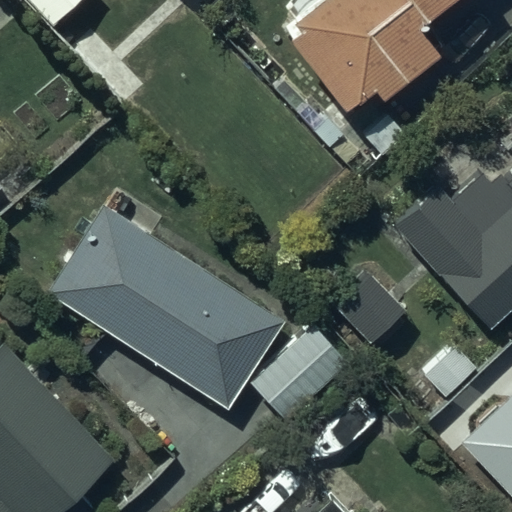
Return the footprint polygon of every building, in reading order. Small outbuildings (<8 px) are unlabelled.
[(30,0),(47,17),(64,0),(30,0)] [(287,0),(288,0),(294,8),(281,19),(339,93),(366,71),(375,82),(433,35),(411,7),(420,0),(287,0)] [(431,174),(389,213),(486,317),(511,293),(511,165),(506,171),(499,164),(489,174),(479,163),(448,192),(431,174)] [(224,397),(278,309),(97,195),(41,284),(224,397)] [(404,301),(363,260),(328,297),(368,337),(404,301)] [(345,352),(308,312),(246,372),(282,411),(345,352)] [(0,511),(42,511),(109,449),(0,334),(0,511)] [(511,494),(511,380),(511,379),(456,433),(511,494)] [(359,511),(344,496),(341,498),(329,486),(301,511),(359,511)]
